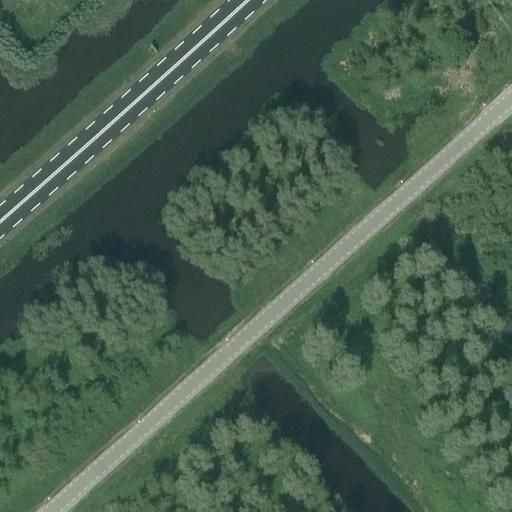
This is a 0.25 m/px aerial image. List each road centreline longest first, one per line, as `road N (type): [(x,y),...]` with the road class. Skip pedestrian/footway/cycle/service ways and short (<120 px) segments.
road 1 (unclassified): [(511,99),(52,511)]
road 2 (primary): [(0,223),(247,0)]
